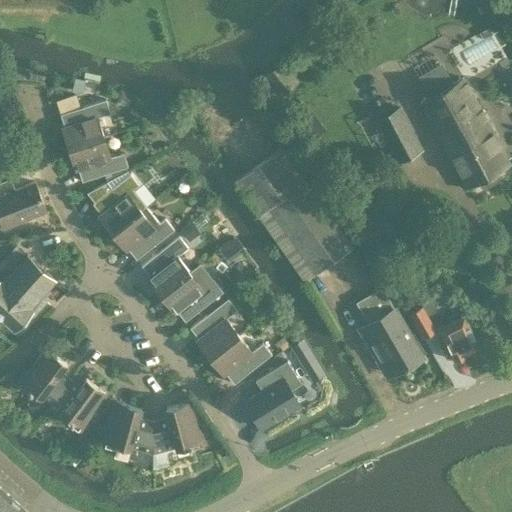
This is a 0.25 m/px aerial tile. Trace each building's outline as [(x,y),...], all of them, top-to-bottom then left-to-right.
[(489,27),(480,33),(483,39),(493,34),(489,27)] [(508,162),(462,78),(420,102),(466,185),(508,162)] [(74,80),(71,93),(82,95),(85,82),(83,81),(74,80)] [(70,149),(104,138),(97,118),(111,113),(106,100),(61,114),(65,127),(63,128),(70,149)] [(397,110),(378,119),(385,134),(398,162),(423,151),(402,107),(397,110)] [(110,157),(104,138),(70,149),(76,170),(79,169),(83,182),(128,167),(124,153),(110,157)] [(302,279),(350,245),(280,146),(233,179),(257,212),(302,279)] [(106,181),(86,192),(95,202),(93,204),(101,214),(99,215),(113,233),(146,206),(134,190),(140,185),(131,174),(112,189),(106,181)] [(0,216),(5,228),(47,211),(35,182),(16,190),(12,178),(0,182),(0,216)] [(146,206),(113,233),(127,250),(129,249),(137,259),(174,229),(165,218),(159,223),(146,206)] [(190,220),(179,229),(184,235),(195,226),(190,220)] [(179,236),(142,266),(150,276),(148,277),(162,295),(190,272),(177,256),(188,247),(179,236)] [(46,291),(57,279),(28,254),(3,282),(2,281),(0,282),(0,316),(16,331),(25,320),(28,323),(48,299),(45,297),(48,293),(46,291)] [(190,272),(162,295),(176,312),(177,311),(186,321),(223,291),(214,280),(201,264),(190,272)] [(407,362),(420,354),(381,287),(356,302),(368,322),(359,327),(370,345),(373,343),(391,374),(405,366),(405,367),(409,365),(407,362)] [(211,357),(239,334),(226,318),(237,309),(228,298),(191,328),(199,338),(197,339),(211,357)] [(423,306),(411,313),(422,336),(435,330),(423,306)] [(480,338),(481,334),(477,325),(471,324),(467,325),(462,316),(439,328),(444,338),(439,341),(446,355),(451,352),(455,359),(464,355),(463,353),(477,346),(475,341),(480,338)] [(252,351),(239,334),(211,357),(224,374),(226,373),(234,383),(272,353),(263,342),(252,351)] [(53,403),(71,378),(62,371),(68,363),(47,348),(29,371),(26,369),(15,382),(30,393),(33,389),(43,396),(43,395),(53,403)] [(307,349),(297,355),(303,365),(314,359),(307,349)] [(244,401),(260,427),(298,404),(289,389),(299,383),(286,361),(260,377),(266,388),(244,401)] [(81,386),(71,378),(53,403),(63,410),(62,411),(72,418),(68,422),(83,433),(93,420),(90,417),(108,393),(87,378),(81,386)] [(104,427),(100,444),(101,444),(117,449),(115,457),(127,460),(131,447),(131,446),(153,452),(154,421),(139,417),(142,407),(117,400),(109,428),(104,427)] [(154,421),(153,452),(176,446),(176,447),(188,444),(189,449),(207,444),(203,428),(199,429),(191,401),(166,407),(169,417),(154,421)] [(234,461),(229,453),(221,458),(226,466),(234,461)] [(0,486),(0,511),(20,511),(24,508),(0,486)]
